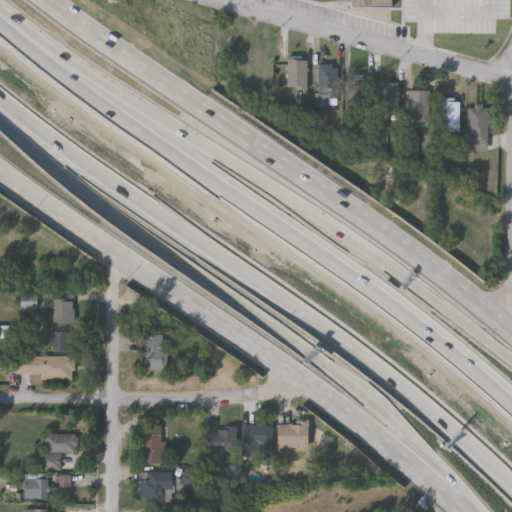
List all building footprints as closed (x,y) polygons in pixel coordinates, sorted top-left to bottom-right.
[(326,0),(327,3),(350,4),(350,8),(389,10),(389,0),(326,0)] [(287,59),(306,59),(306,89),(287,89),(287,59)] [(315,107),(315,64),(337,64),(337,99),(328,99),(328,107),(315,107)] [(368,76),(367,116),(346,116),(347,76),(368,76)] [(397,83),(397,116),(377,116),(377,83),(397,83)] [(428,91),(428,121),(408,121),(408,91),(428,91)] [(458,132),(438,132),(438,98),(458,98),(458,132)] [(487,106),(487,143),(467,143),(467,106),(487,106)] [(36,294),(36,307),(19,307),(19,294),(36,294)] [(52,298),(73,298),(73,321),(52,321),(52,298)] [(46,331),(71,331),(71,351),(51,351),(51,342),(46,342),(46,331)] [(166,369),(141,369),(141,334),(166,334),(166,369)] [(40,379),(40,373),(14,373),(14,356),(73,356),(73,379),(40,379)] [(271,423),(271,456),(241,456),(241,423),(271,423)] [(276,423),(306,423),(306,447),(276,447),(276,423)] [(141,462),(141,425),(160,425),(160,462),(141,462)] [(235,427),(235,452),(205,452),(205,427),(235,427)] [(45,452),(45,433),(76,433),(76,452),(45,452)] [(139,471),(172,471),(172,503),(139,503),(139,471)] [(47,498),(24,498),(24,473),(47,473),(47,498)]
